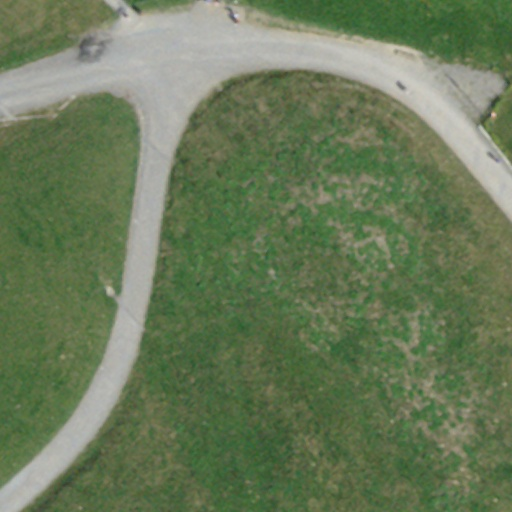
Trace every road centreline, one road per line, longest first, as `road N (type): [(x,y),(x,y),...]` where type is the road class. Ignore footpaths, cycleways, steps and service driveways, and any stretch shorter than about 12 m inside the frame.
road 1 (track): [(164,55),(135,304),(117,361),(69,441),(0,508)]
road 2 (track): [(164,55),(250,47),(357,63),(437,109),(511,188)]
road 3 (track): [(0,94),(164,55)]
